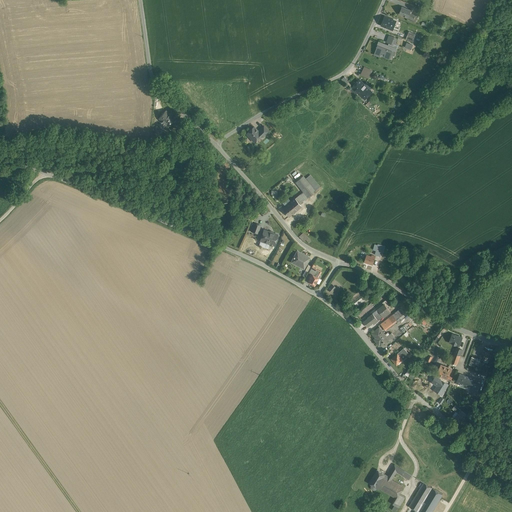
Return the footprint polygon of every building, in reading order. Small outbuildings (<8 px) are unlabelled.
[(411,10),(402,6),(399,14),(408,17),(410,13),(411,10)] [(396,21),(384,16),(381,25),(393,29),(396,21)] [(396,38),(390,36),(387,42),(389,43),(394,44),(396,38)] [(388,46),(379,42),(377,46),(374,54),(380,56),(380,54),(390,58),(394,48),(396,49),(398,45),(394,44),(389,43),(388,46)] [(361,74),(370,78),(373,69),(364,66),(361,74)] [(369,90),(359,80),(352,86),(363,96),(369,90)] [(166,111),(159,118),(167,125),(174,118),(169,113),(169,114),(166,111)] [(175,123),(173,125),(175,126),(172,129),(175,133),(183,125),(177,120),(177,121),(175,123)] [(254,126),(247,133),(254,141),(261,135),(258,131),(254,126)] [(264,126),(258,131),(261,135),(263,137),(269,131),(264,126)] [(305,179),(303,175),(295,182),(303,192),(308,198),(315,191),(305,179)] [(319,188),(316,184),(316,183),(310,175),(305,179),(315,191),(319,188)] [(303,192),(295,198),(300,204),(308,198),(303,192)] [(295,198),(282,208),(289,216),(292,213),(301,206),(300,204),(295,198)] [(260,225),(254,223),(252,231),(258,233),(260,225)] [(278,235),(264,230),(262,236),(260,236),(259,239),(260,240),(270,244),(270,245),(272,246),(274,245),(278,235)] [(303,233),(299,237),(304,242),(305,240),(309,244),(311,242),(303,233)] [(377,248),(375,254),(380,255),(383,245),(378,244),(378,245),(377,248)] [(309,257),(297,251),(294,256),(293,257),(294,257),(291,262),(304,268),(309,257)] [(371,256),(367,254),(365,261),(373,264),(375,256),(372,255),(371,256)] [(315,268),(312,274),(311,274),(309,278),(310,278),(308,282),(314,285),(316,282),(318,284),(319,283),(321,280),(321,279),(317,277),(318,275),(320,271),(315,268)] [(358,314),(362,319),(375,308),(370,303),(358,314)] [(385,304),(378,310),(379,312),(375,316),(373,313),(370,316),(363,322),(367,327),(371,324),(371,325),(378,320),(378,319),(382,315),(384,317),(391,312),(385,304)] [(407,304),(381,324),(386,330),(412,310),(407,304)] [(424,318),(419,312),(415,316),(417,318),(418,316),(422,321),(424,318)] [(383,330),(380,326),(376,329),(372,333),(377,340),(376,341),(379,345),(380,344),(381,345),(389,339),(389,340),(394,336),(392,333),(387,336),(382,330),(383,330)] [(462,338),(452,334),(450,342),(460,345),(462,338)] [(493,350),(485,347),(481,356),(489,359),(493,350)] [(404,348),(398,353),(397,353),(391,358),(397,365),(403,360),(410,355),(404,348)] [(454,353),(451,361),(457,363),(460,355),(454,353)] [(452,368),(441,364),(437,373),(450,378),(451,376),(449,375),(452,368)] [(471,377),(460,373),(457,380),(461,382),(460,385),(467,387),(467,385),(471,377)] [(448,384),(436,376),(432,382),(433,382),(438,385),(435,390),(442,394),(448,384)] [(474,379),(471,377),(467,385),(469,386),(468,389),(470,390),(469,392),(479,395),(484,383),(474,379)] [(468,416),(461,410),(461,409),(455,404),(452,408),(458,413),(455,417),(462,423),(468,416)] [(403,486),(392,479),(397,472),(409,480),(412,475),(395,465),(388,476),(380,489),(396,498),(399,493),(403,486)] [(385,474),(377,469),(369,483),(372,485),(380,489),(388,476),(385,474)] [(424,483),(409,506),(415,510),(417,511),(432,488),(424,483)] [(432,488),(417,511),(415,510),(414,511),(432,511),(438,502),(443,494),(432,488)] [(399,493),(396,498),(392,504),(395,505),(392,509),(395,511),(404,497),(399,493)]
